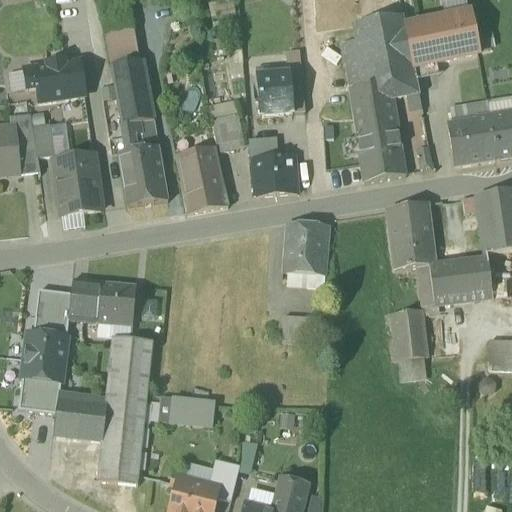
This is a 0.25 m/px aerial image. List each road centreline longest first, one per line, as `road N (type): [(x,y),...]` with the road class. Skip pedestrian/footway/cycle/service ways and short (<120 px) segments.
road 1 (unclassified): [(511,176),(0,261)]
road 2 (unknown): [(11,260),(0,110)]
road 3 (track): [(461,511),(470,380)]
